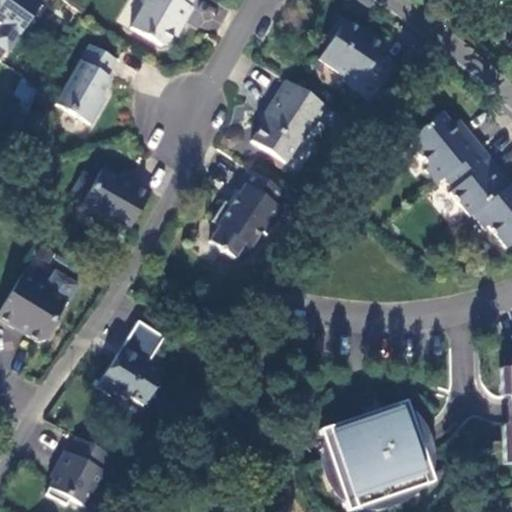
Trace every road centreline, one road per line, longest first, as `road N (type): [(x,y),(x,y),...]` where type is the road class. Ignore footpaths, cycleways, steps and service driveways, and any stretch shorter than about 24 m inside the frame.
road 1 (unclassified): [(511,298),(388,321),(302,313)]
road 2 (residential): [(381,0),(511,100)]
road 3 (unclassified): [(268,0),(193,119)]
